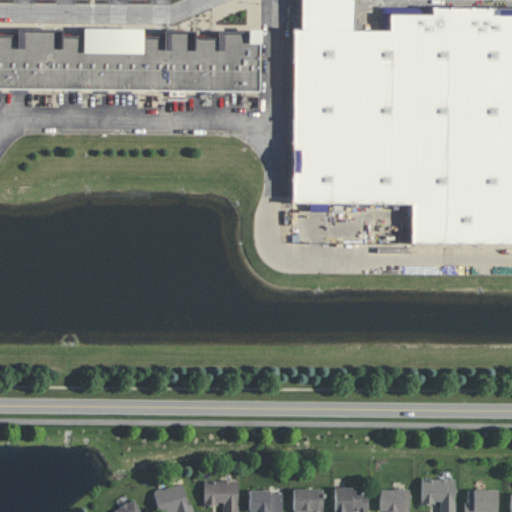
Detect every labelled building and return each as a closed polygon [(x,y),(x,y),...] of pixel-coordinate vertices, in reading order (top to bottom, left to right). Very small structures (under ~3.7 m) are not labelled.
[(291,30),(289,202),(411,204),(410,243),(511,244),(511,7),(381,6),(380,31),(354,31),(354,0),(300,0),(300,30),(291,30)] [(0,88),(260,93),(260,31),(218,30),(217,39),(194,39),(194,31),(163,30),(162,38),(142,38),(142,30),(82,29),(82,37),(59,36),(59,31),(17,30),(17,37),(0,36),(0,88)] [(327,212),(327,203),(309,202),(309,211),(327,212)] [(421,479),(421,504),(440,504),(439,511),(455,511),(455,479),(421,479)] [(237,511),(238,481),(205,480),(204,505),(223,505),(223,511),(237,511)] [(158,511),(193,511),(192,504),(187,505),(183,485),(155,490),(158,511)] [(361,487),(334,488),(334,511),(352,511),(353,511),(369,511),(368,496),(361,496),(361,487)] [(323,511),(323,488),(293,489),(293,511),(323,511)] [(380,489),(379,511),(409,511),(410,490),(380,489)] [(465,511),(497,511),(498,490),(466,489),(465,511)] [(282,511),(282,491),(249,491),(249,511),(260,511),(282,511)] [(141,511),(135,499),(111,511),(141,511)]
